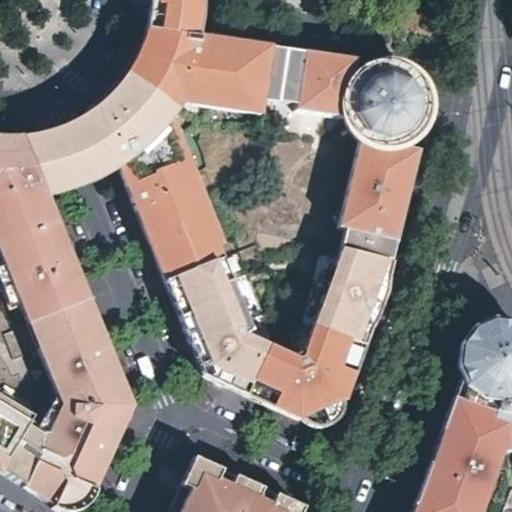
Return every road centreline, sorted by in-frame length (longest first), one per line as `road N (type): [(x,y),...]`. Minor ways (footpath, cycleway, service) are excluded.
road 1 (residential): [(175,403),(50,89)]
road 2 (secondary): [(480,0),(461,128),(416,288),(421,307)]
road 3 (secondary): [(421,307),(440,293),(511,42)]
road 4 (residential): [(350,483),(175,403)]
road 5 (secondary): [(350,483),(421,307)]
